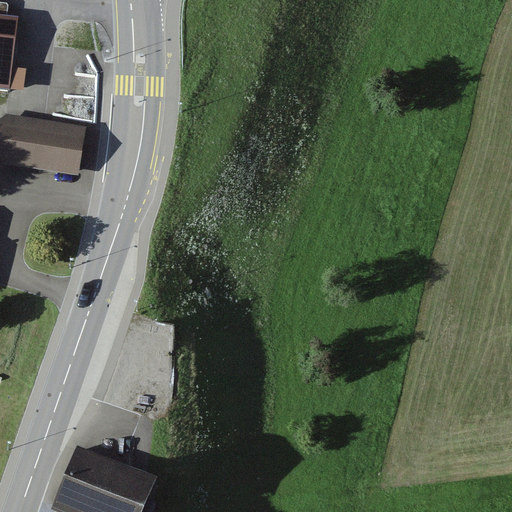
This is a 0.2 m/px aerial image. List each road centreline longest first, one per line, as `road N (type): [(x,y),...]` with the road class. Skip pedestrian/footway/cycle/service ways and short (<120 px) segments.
road 1 (secondary): [(140,0),(144,88),(134,171),(20,511)]
road 2 (trunk): [(150,0),(131,173),(22,511)]
